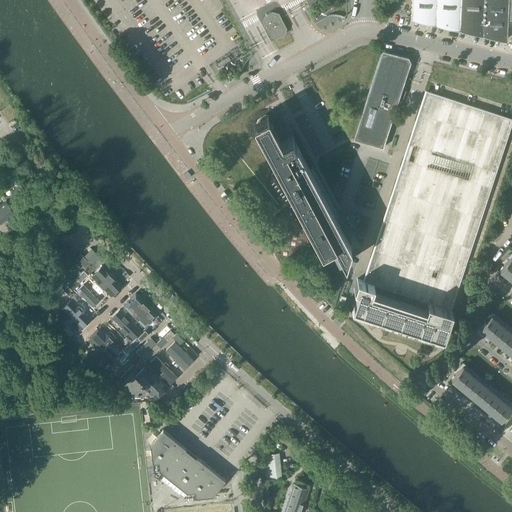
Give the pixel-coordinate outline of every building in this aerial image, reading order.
[(411,0),(411,17),(435,22),(436,0),(433,0),(411,0)] [(435,22),(459,28),(460,0),(435,0),(436,0),(435,22)] [(460,0),(459,28),(483,33),(484,0),(460,0)] [(507,38),(508,0),(484,0),(483,33),(507,39),(507,38)] [(264,23),(266,27),(269,28),(269,26),(272,27),(272,28),(274,32),(277,33),(280,31),(281,28),(279,24),(278,24),(279,21),(280,22),(281,19),(279,15),(276,14),(274,15),(273,13),(270,12),(266,14),(266,17),(266,19),(265,20),(264,23)] [(382,50),(382,51),(353,139),(383,147),(401,89),(410,61),(408,57),(399,54),(396,54),(382,50)] [(67,59),(67,62),(79,79),(82,80),(84,78),(85,75),(73,58),(70,58),(67,59)] [(511,125),(511,119),(428,92),(367,283),(452,310),(511,125)] [(315,242),(316,241),(321,250),(331,244),(338,257),(340,255),(345,264),(350,245),(345,235),(328,203),(291,134),(281,140),(269,117),(267,114),(253,122),(266,147),(271,157),(275,164),(261,175),(315,242)] [(0,205),(0,222),(3,220),(8,227),(19,218),(14,212),(14,211),(6,201),(0,205)] [(85,268),(90,264),(80,253),(75,258),(85,268)] [(89,273),(102,261),(98,256),(90,264),(85,268),(85,269),(89,273)] [(500,269),(511,279),(511,256),(500,269)] [(113,294),(120,287),(122,285),(102,264),(90,275),(111,296),(113,294)] [(68,285),(73,290),(80,282),(87,275),(83,271),(76,278),(75,278),(68,285)] [(355,289),(359,290),(353,307),(443,336),(452,310),(367,283),(358,280),(355,289)] [(97,300),(92,295),(82,285),(77,290),(92,306),(97,301),(97,300)] [(63,290),(71,298),(75,293),(68,286),(63,290)] [(263,291),(260,293),(260,296),(274,312),(277,312),(279,310),(279,307),(265,291),(263,291)] [(145,328),(158,315),(136,292),(135,292),(122,305),(123,306),(145,328)] [(80,329),(89,320),(91,319),(90,318),(83,311),(83,309),(80,305),(77,305),(70,298),(59,310),(78,329),(79,330),(80,329)] [(133,339),(135,336),(142,330),(120,308),(119,308),(111,316),(111,317),(121,327),(119,329),(124,334),(126,332),(133,339)] [(480,328),(492,338),(504,325),(491,314),(480,328)] [(492,338),(505,349),(511,340),(511,331),(504,325),(492,338)] [(99,327),(98,328),(97,329),(87,339),(108,360),(110,358),(112,356),(119,350),(119,349),(120,348),(114,341),(114,339),(110,335),(108,335),(100,328),(99,327)] [(137,337),(141,341),(149,333),(146,330),(147,329),(146,328),(145,329),(136,337),(137,337)] [(170,329),(163,337),(160,339),(165,344),(175,334),(170,329)] [(129,345),(133,349),(141,341),(137,337),(129,345)] [(193,360),(174,340),(165,350),(184,369),(193,360)] [(156,344),(149,351),(153,355),(160,348),(156,344)] [(129,345),(122,352),(126,356),(133,349),(129,345)] [(119,349),(119,350),(112,356),(122,366),(129,358),(126,356),(122,352),(119,349)] [(148,362),(170,384),(177,377),(155,355),(148,362)] [(142,358),(127,372),(132,377),(146,362),(142,358)] [(451,379),(464,389),(475,376),(462,365),(451,379)] [(133,378),(154,400),(161,393),(155,387),(160,383),(149,372),(144,376),(140,371),(133,378)] [(132,379),(126,373),(118,382),(123,387),(132,379)] [(464,389),(476,400),(487,386),(475,376),(464,389)] [(476,400),(488,410),(500,396),(487,386),(476,400)] [(179,393),(174,388),(173,389),(166,396),(159,403),(164,408),(179,393)] [(511,406),(500,396),(488,410),(501,420),(511,406)] [(153,472),(169,485),(194,454),(177,440),(163,429),(150,444),(153,472)] [(263,453),(266,478),(281,476),(279,452),(263,453)] [(194,454),(169,485),(172,487),(173,485),(177,488),(180,491),(179,493),(185,498),(213,494),(225,479),(198,457),(194,454)] [(284,511),(300,511),(309,488),(293,483),(284,511)] [(337,489),(352,502),(356,497),(341,484),(337,489)] [(320,507),(326,511),(329,511),(335,504),(326,498),(320,507)]
